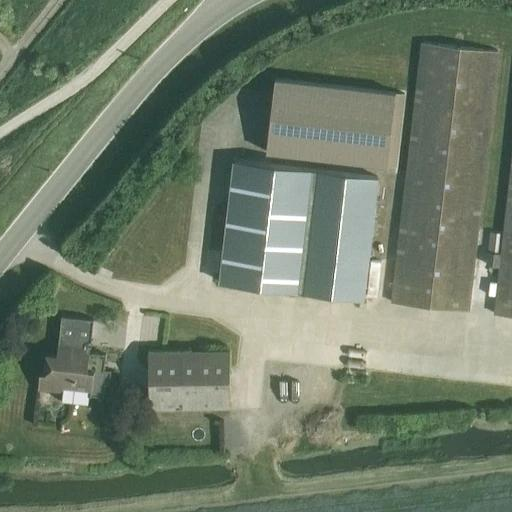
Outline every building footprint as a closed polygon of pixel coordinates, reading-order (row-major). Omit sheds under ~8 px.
[(421,43),(391,302),(470,312),(500,52),(421,43)] [(387,167),(396,94),(275,78),(266,153),(379,166),(387,167)] [(396,94),(387,167),(397,168),(405,95),(396,94)] [(490,233),(486,266),(499,268),(496,302),(494,314),(511,316),(511,156),(503,234),(490,233)] [(235,161),(221,284),(365,301),(379,177),(235,161)] [(208,251),(206,270),(220,271),(221,252),(208,251)] [(481,277),(483,277),(484,276),(485,274),(486,273),(486,271),(485,270),(484,268),(483,267),(481,267),(480,267),(478,268),(477,269),(476,271),(476,272),(476,274),(477,275),(478,276),(480,277),(481,277)] [(487,281),(487,282),(488,284),(489,285),(491,286),(492,286),(494,286),(495,285),(496,284),(497,282),(497,281),(497,279),(496,278),(495,277),(493,276),(491,276),(490,277),(489,278),(488,279),(487,281)] [(479,288),(480,288),(482,288),(483,287),(484,285),(484,284),(484,282),(484,281),(482,280),(481,279),(479,279),(478,279),(476,280),(475,281),(475,283),(475,284),(475,286),(476,287),(477,288),(479,288)] [(489,297),(491,297),(492,297),(493,296),(494,295),(495,294),(495,292),(495,291),(494,289),(493,288),(491,288),(490,288),(488,288),(487,289),(486,291),(486,292),(486,294),(487,295),(488,296),(489,297)] [(481,291),(479,290),(478,290),(476,291),(475,292),(475,293),(474,294),(474,296),(475,297),(476,298),(477,299),(479,299),(480,299),(481,298),(482,297),(483,296),(483,294),(482,293),(482,292),(481,291)] [(130,334),(149,336),(152,309),(134,307),(130,334)] [(40,374),(38,391),(63,393),(62,401),(89,405),(90,394),(104,396),(105,385),(109,385),(111,371),(104,370),(106,355),(92,353),(90,354),(90,348),(85,346),(85,343),(91,342),(93,320),(62,317),(58,355),(46,354),(44,374),(40,374)] [(230,350),(149,351),(149,409),(231,407),(230,350)] [(209,416),(210,447),(233,447),(232,416),(209,416)]
